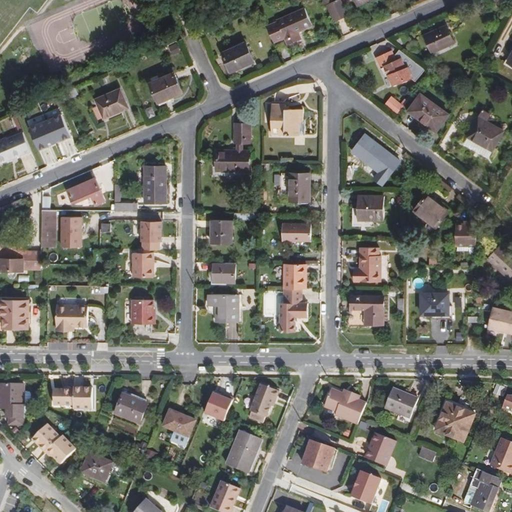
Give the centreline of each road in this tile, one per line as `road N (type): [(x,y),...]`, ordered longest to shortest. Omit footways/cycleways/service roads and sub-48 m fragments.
road 1 (residential): [(333,80),(330,359)]
road 2 (residential): [(186,359),(188,116)]
road 3 (residential): [(0,198),(188,116)]
road 4 (residential): [(333,80),(489,207)]
road 5 (tertiary): [(186,359),(0,357)]
road 6 (tertiary): [(511,365),(330,359)]
road 7 (residential): [(255,511),(316,359)]
road 8 (residential): [(311,63),(461,0)]
road 9 (residential): [(188,116),(311,63)]
road 10 (tertiary): [(316,359),(186,359)]
